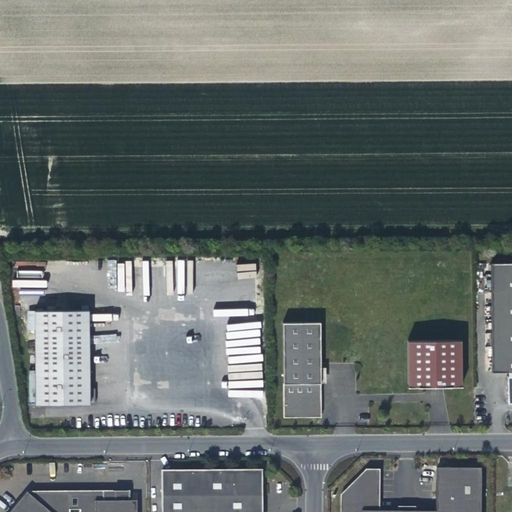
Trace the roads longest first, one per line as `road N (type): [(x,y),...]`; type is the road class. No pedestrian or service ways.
road 1 (track): [(511,230),(0,234)]
road 2 (unclassified): [(7,439),(37,446),(316,442)]
road 3 (unclassified): [(316,442),(511,441)]
